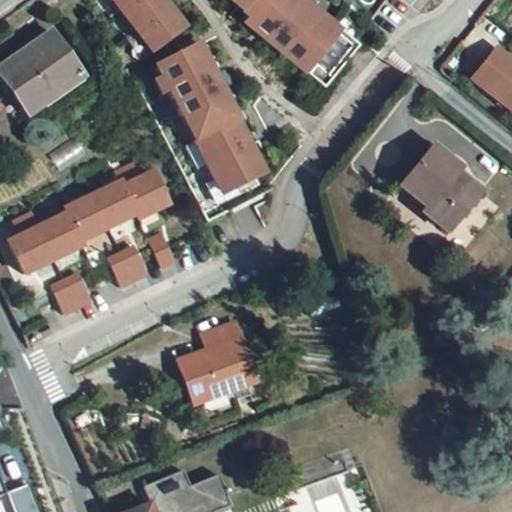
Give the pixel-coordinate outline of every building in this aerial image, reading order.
[(163,0),(111,0),(153,54),(186,28),(163,0)] [(240,0),(239,2),(247,9),(261,21),(270,10),(290,27),(276,44),(321,81),(356,39),(309,0),(240,0)] [(261,21),(247,9),(242,15),(276,44),(290,27),(270,10),(261,21)] [(54,29),(0,68),(31,111),(85,72),(54,29)] [(197,43),(162,61),(167,72),(160,76),(168,90),(180,115),(189,111),(201,135),(192,139),(212,179),(226,172),(232,184),(218,191),(196,202),(205,221),(270,188),(248,144),(234,151),(222,125),(235,119),(222,93),(209,100),(197,75),(210,69),(197,43)] [(511,62),(496,49),(472,79),(511,110),(511,108),(511,62)] [(210,69),(197,75),(209,100),(222,93),(210,69)] [(160,76),(153,79),(160,94),(168,90),(160,76)] [(189,111),(180,115),(192,139),(201,135),(189,111)] [(235,119),(222,125),(234,151),(248,144),(235,119)] [(48,154),(58,170),(86,152),(76,137),(48,154)] [(430,145),(397,186),(421,206),(417,211),(442,231),(475,190),(453,172),(457,167),(430,145)] [(130,164),(114,171),(119,181),(133,212),(135,218),(165,204),(150,171),(136,177),(130,164)] [(226,172),(212,179),(218,191),(232,184),(226,172)] [(119,181),(91,193),(105,224),(133,212),(119,181)] [(91,193),(63,206),(65,212),(77,237),(105,224),(91,193)] [(35,225),(50,257),(80,244),(77,237),(65,212),(35,225)] [(19,233),(7,239),(21,270),(50,257),(35,225),(29,213),(13,220),(19,233)] [(159,233),(146,238),(158,265),(171,259),(159,233)] [(130,246),(106,258),(118,284),(143,272),(130,246)] [(74,273),(49,284),(61,309),(85,297),(74,273)] [(208,351),(177,362),(193,405),(258,381),(242,339),(237,324),(202,336),(208,351)] [(188,489),(183,476),(140,490),(145,505),(130,511),(226,511),(229,511),(217,478),(188,489)] [(32,511),(23,488),(0,497),(0,511),(32,511)]
